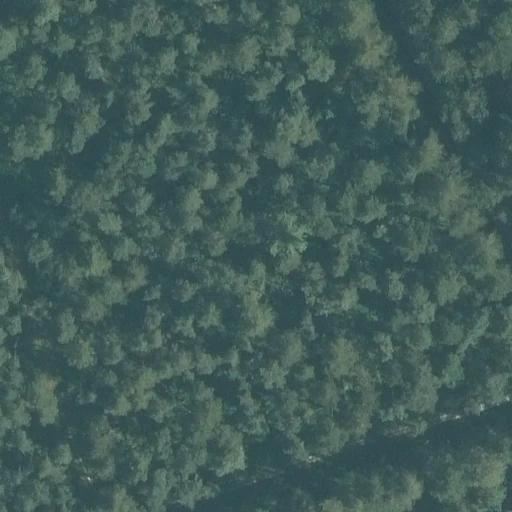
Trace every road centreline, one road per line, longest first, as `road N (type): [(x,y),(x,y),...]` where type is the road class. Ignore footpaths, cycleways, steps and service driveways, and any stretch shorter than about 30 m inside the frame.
road 1 (track): [(154,511),(511,396)]
road 2 (track): [(0,210),(57,389),(108,511)]
road 3 (track): [(511,242),(389,0)]
